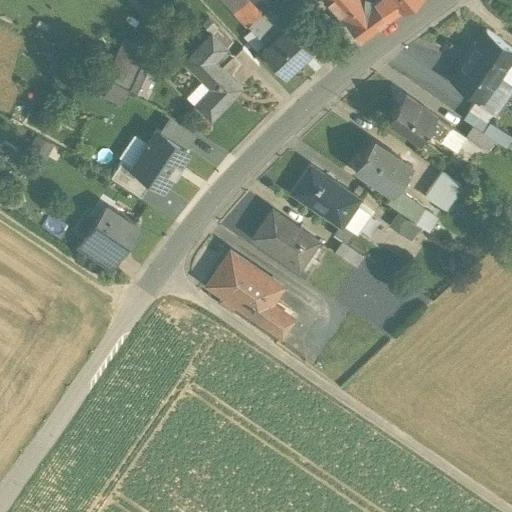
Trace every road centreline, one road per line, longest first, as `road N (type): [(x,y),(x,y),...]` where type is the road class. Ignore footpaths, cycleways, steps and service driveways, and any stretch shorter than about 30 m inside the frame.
road 1 (residential): [(119,332),(233,178),(368,55),(445,0)]
road 2 (track): [(160,276),(506,511)]
road 3 (unclassified): [(0,501),(119,332)]
road 4 (track): [(0,220),(132,308)]
